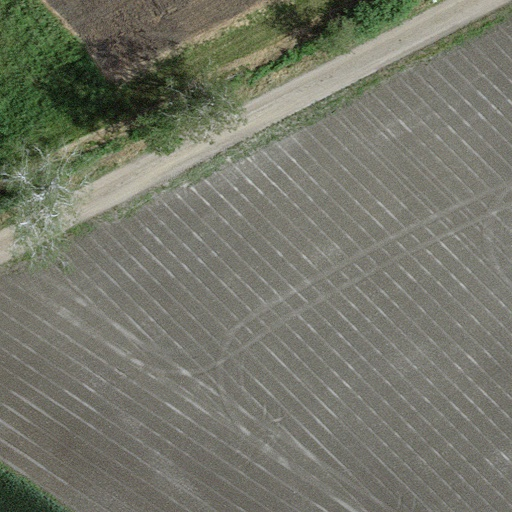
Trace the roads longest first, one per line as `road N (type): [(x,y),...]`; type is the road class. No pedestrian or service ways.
road 1 (track): [(0,281),(511,16)]
road 2 (track): [(251,0),(0,136)]
